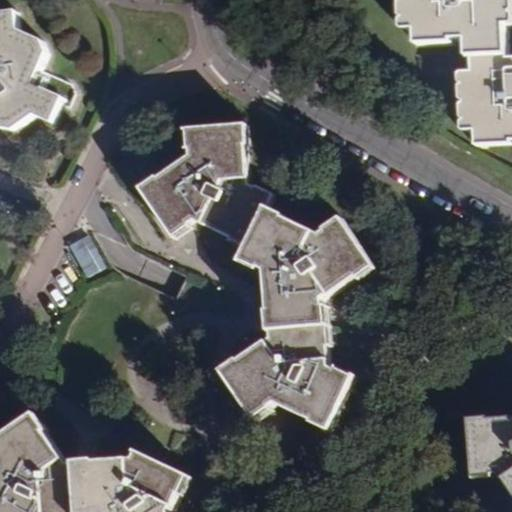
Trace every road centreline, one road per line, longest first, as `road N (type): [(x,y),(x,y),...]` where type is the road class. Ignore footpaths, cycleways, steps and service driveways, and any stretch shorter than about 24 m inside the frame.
road 1 (residential): [(220,57),(258,88),(511,226)]
road 2 (residential): [(20,302),(104,133),(128,102),(220,57)]
